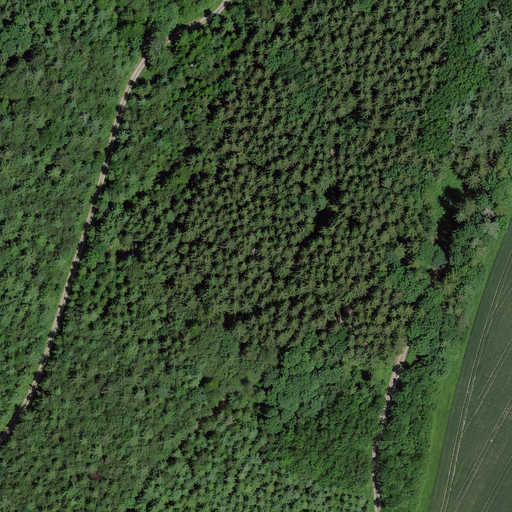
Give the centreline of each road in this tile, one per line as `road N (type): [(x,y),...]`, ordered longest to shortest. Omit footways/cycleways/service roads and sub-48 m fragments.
road 1 (track): [(0,441),(31,401),(122,106),(145,60),(171,33),(231,0)]
road 2 (track): [(379,511),(376,455),(422,298),(511,107)]
road 3 (track): [(422,298),(379,286),(206,406),(123,511)]
